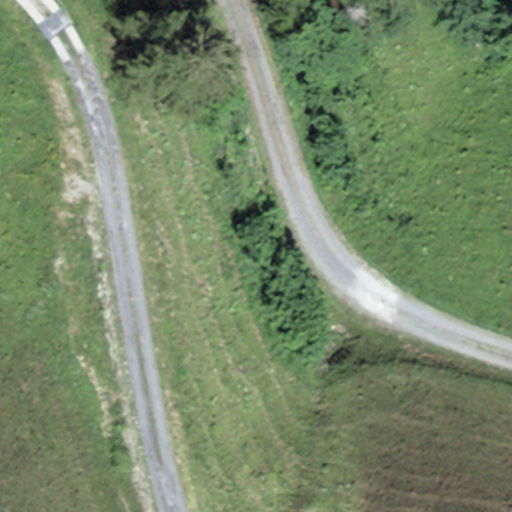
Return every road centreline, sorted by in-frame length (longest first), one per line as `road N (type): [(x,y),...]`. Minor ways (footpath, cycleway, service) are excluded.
road 1 (track): [(38,0),(71,35),(178,511)]
road 2 (track): [(254,0),(322,257),(374,315),(511,358)]
